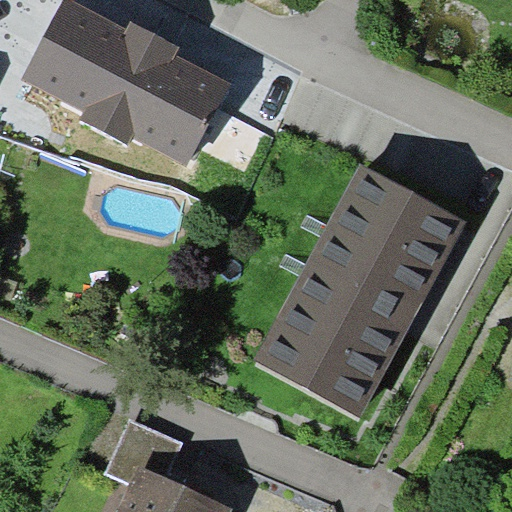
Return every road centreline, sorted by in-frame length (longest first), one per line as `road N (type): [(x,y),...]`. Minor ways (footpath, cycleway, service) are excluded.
road 1 (residential): [(368,511),(365,492),(0,345)]
road 2 (residential): [(314,60),(511,150)]
road 3 (residential): [(199,0),(314,60)]
